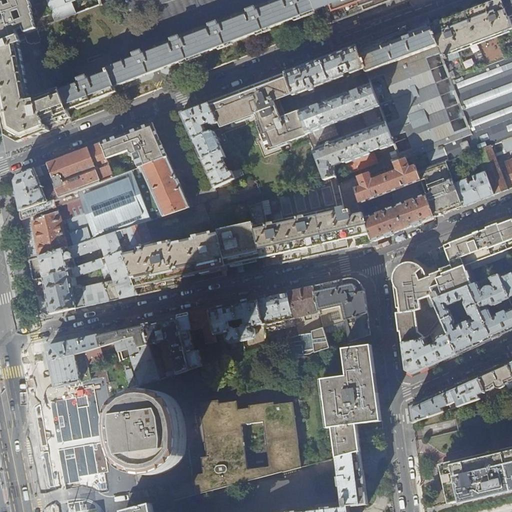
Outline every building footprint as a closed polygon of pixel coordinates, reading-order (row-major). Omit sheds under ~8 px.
[(8,0),(0,3),(0,42),(37,29),(51,23),(42,0),(8,0)] [(42,0),(51,23),(77,13),(73,2),(77,0),(42,0)] [(316,10),(313,2),(312,0),(286,0),(287,0),(257,12),(255,8),(248,10),(249,14),(219,26),(217,22),(210,25),(211,29),(181,41),(179,37),(172,40),(173,44),(109,68),(109,69),(107,70),(108,73),(89,80),(88,76),(79,79),(81,83),(61,91),(68,111),(103,97),(118,91),(116,86),(139,78),(156,71),(203,53),(262,31),(299,17),(316,10)] [(100,0),(102,4),(112,0),(120,0),(127,17),(145,10),(172,0),(100,0)] [(172,0),(145,10),(150,24),(216,0),(172,0)] [(312,0),(313,2),(318,0),(345,0),(352,16),(379,6),(394,0),(312,0)] [(511,22),(510,17),(502,0),(496,0),(486,4),(451,17),(431,25),(472,134),(442,146),(448,163),(455,160),(471,154),(478,151),(492,146),(503,142),(511,138),(511,22)] [(511,0),(502,0),(510,17),(511,16),(511,0)] [(372,41),(357,46),(395,144),(402,161),(413,157),(427,151),(442,146),(472,134),(431,25),(429,19),(396,31),(372,41)] [(42,41),(37,29),(0,42),(0,102),(3,120),(6,132),(23,141),(28,140),(51,131),(49,126),(71,118),(68,111),(61,91),(60,88),(44,94),(38,60),(33,61),(31,48),(27,47),(26,47),(25,45),(21,46),(20,42),(22,42),(21,39),(26,37),(28,42),(32,43),(35,42),(35,44),(42,41)] [(381,148),(382,149),(395,144),(357,46),(330,57),(325,59),(308,65),(286,73),(293,94),(300,113),(308,134),(326,180),(336,177),(339,185),(353,179),(351,172),(378,162),(374,151),(381,148)] [(233,94),(210,102),(220,124),(221,126),(257,113),(262,125),(259,126),(268,149),(308,134),(300,113),(282,120),(275,101),(293,94),(286,73),(233,94)] [(188,129),(193,139),(208,133),(205,126),(211,124),(211,125),(215,126),(220,124),(210,102),(202,105),(196,107),(182,113),(188,129)] [(133,131),(102,143),(108,159),(130,150),(131,153),(134,155),(139,168),(169,157),(160,139),(155,125),(152,124),(133,131)] [(208,133),(193,139),(196,146),(202,159),(224,150),(215,131),(214,131),(208,133)] [(511,138),(503,142),(507,152),(511,149),(511,138)] [(21,211),(114,177),(112,171),(108,159),(102,143),(54,162),(19,175),(15,181),(21,208),(21,211)] [(224,150),(202,159),(209,173),(215,187),(237,177),(234,170),(231,171),(225,158),(228,156),(226,153),(234,149),(232,146),(231,146),(224,150)] [(442,146),(427,151),(432,165),(418,170),(421,180),(427,194),(435,218),(450,212),(465,207),(456,183),(455,180),(448,163),(442,146)] [(492,146),(478,151),(481,160),(486,172),(495,195),(509,190),(492,146)] [(481,160),(478,151),(471,154),(475,162),(481,160)] [(117,176),(114,177),(21,211),(22,215),(22,216),(23,220),(82,199),(92,240),(146,222),(191,207),(180,182),(169,157),(139,168),(117,176)] [(418,170),(413,157),(402,161),(395,163),(397,170),(385,174),(391,192),(421,180),(418,170)] [(460,174),(455,160),(448,163),(455,180),(458,178),(457,175),(460,174)] [(486,172),(456,183),(465,207),(483,200),(488,198),(495,195),(486,172)] [(370,173),(353,179),(370,234),(373,242),(388,236),(404,230),(396,205),(376,213),(373,205),(374,205),(372,199),(391,192),(385,174),(373,179),(370,173)] [(370,234),(353,179),(339,185),(336,177),(326,180),(251,207),(254,223),(262,258),(278,255),(280,263),(285,262),(332,252),(349,248),(347,239),(370,234)] [(427,194),(396,205),(404,230),(419,224),(435,218),(427,194)] [(23,220),(30,255),(31,260),(92,240),(82,199),(23,220)] [(428,335),(442,319),(433,301),(468,288),(478,284),(490,279),(499,276),(511,270),(511,220),(478,233),(445,246),(454,270),(433,278),(432,277),(430,278),(429,275),(428,272),(426,268),(423,265),(419,263),(415,261),(413,261),(410,261),(406,262),(403,263),(400,266),(397,269),(395,273),(394,278),(395,284),(396,287),(395,287),(398,308),(400,307),(400,311),(401,315),(399,315),(401,335),(402,343),(425,341),(425,335),(428,335)] [(99,259),(123,251),(152,241),(146,222),(92,240),(31,260),(32,269),(35,280),(76,267),(73,258),(103,248),(105,255),(99,257),(99,259)] [(254,223),(219,231),(220,234),(227,266),(240,263),(262,258),(254,223)] [(152,241),(123,251),(139,295),(152,292),(184,285),(182,276),(187,275),(201,272),(202,274),(212,272),(221,270),(220,267),(227,266),(220,234),(213,236),(212,233),(196,237),(196,239),(189,241),(174,244),(174,242),(158,245),(152,241)] [(89,262),(86,264),(76,267),(35,280),(38,295),(41,312),(47,315),(95,305),(139,295),(123,251),(99,259),(89,262)] [(511,273),(500,279),(510,299),(511,298),(511,273)] [(490,279),(494,288),(493,288),(492,287),(489,287),(486,288),(483,290),(483,291),(482,292),(482,293),(478,284),(468,288),(479,311),(490,306),(493,307),(510,299),(500,279),(499,276),(490,279)] [(334,282),(315,286),(324,328),(368,314),(365,292),(365,291),(349,279),(334,282)] [(299,335),(324,328),(315,286),(309,288),(302,289),(290,292),(299,335)] [(480,312),(479,311),(468,288),(433,301),(442,319),(457,354),(475,346),(493,338),(480,312)] [(274,295),(259,299),(265,324),(267,323),(268,327),(284,324),(288,339),(299,335),(290,292),(274,295)] [(247,302),(235,304),(239,320),(245,319),(247,324),(246,325),(245,325),(244,326),(244,328),(240,328),(243,341),(249,340),(250,343),(254,342),(253,339),(255,339),(257,334),(258,334),(259,333),(257,329),(256,329),(256,328),(253,327),(265,324),(259,299),(247,302)] [(223,307),(211,310),(217,335),(228,333),(226,335),(226,336),(225,336),(226,340),(227,340),(228,341),(233,344),(234,347),(238,346),(237,343),(243,341),(240,328),(238,329),(237,328),(236,327),(235,327),(233,328),(232,322),(239,320),(235,304),(223,307)] [(487,309),(480,312),(493,338),(507,332),(511,329),(511,310),(507,313),(506,312),(505,312),(493,317),(490,310),(488,309),(487,309)] [(206,330),(210,348),(219,346),(217,335),(211,310),(197,313),(191,314),(194,330),(199,329),(200,331),(206,330)] [(184,316),(179,317),(191,370),(207,364),(207,362),(204,363),(201,350),(196,351),(191,331),(194,330),(191,314),(184,316)] [(350,341),(371,335),(369,320),(368,314),(324,328),(299,335),(288,339),(293,359),(331,347),(325,332),(348,332),(350,341)] [(150,323),(144,325),(150,343),(140,347),(142,353),(132,357),(140,380),(136,381),(131,369),(127,370),(129,376),(133,388),(162,379),(151,346),(157,344),(158,345),(159,344),(162,344),(162,343),(163,343),(163,342),(168,340),(172,342),(173,347),(172,347),(177,370),(167,372),(168,377),(191,370),(179,317),(167,319),(166,320),(150,323)] [(428,335),(425,335),(425,341),(402,343),(404,359),(406,370),(413,374),(419,371),(436,363),(456,354),(457,354),(442,319),(428,335)] [(119,330),(99,335),(102,346),(115,342),(137,335),(140,347),(150,343),(144,325),(122,330),(119,330)] [(102,346),(99,335),(80,339),(77,339),(53,345),(49,351),(49,355),(50,361),(76,354),(102,346)] [(137,335),(115,342),(121,361),(124,360),(132,357),(142,353),(140,347),(137,335)] [(333,428),(337,458),(361,451),(359,434),(358,425),(382,421),(379,397),(374,356),(372,345),(344,349),(348,376),(323,379),(329,428),(333,428)] [(102,346),(76,354),(50,361),(53,374),(56,388),(91,379),(90,372),(98,369),(98,365),(90,368),(89,364),(104,359),(102,346)] [(494,370),(479,377),(486,392),(488,396),(499,392),(496,386),(499,388),(502,388),(503,388),(505,387),(507,384),(509,389),(511,387),(511,370),(509,364),(494,370)] [(486,392),(479,377),(462,385),(444,393),(450,405),(457,402),(460,406),(481,399),(480,395),(486,392)] [(144,392),(134,395),(128,398),(125,402),(124,402),(122,404),(119,408),(118,408),(118,410),(116,413),(116,416),(115,420),(117,437),(119,453),(122,458),(122,459),(123,460),(126,463),(126,465),(128,465),(133,469),(133,471),(135,470),(142,473),(142,474),(146,474),(152,475),(160,474),(166,472),(168,471),(170,471),(170,469),(174,467),(176,465),(179,465),(178,463),(179,463),(182,458),(184,457),(184,456),(184,455),(186,451),(186,450),(186,449),(187,444),(182,411),(180,407),(176,403),(176,400),(174,401),(170,397),(169,397),(169,395),(167,396),(165,394),(160,393),(160,392),(159,393),(155,391),(144,392)] [(450,405),(444,393),(433,398),(411,407),(412,415),(412,416),(413,423),(447,411),(445,407),(450,405)] [(172,491),(170,484),(137,492),(130,494),(132,501),(134,509),(154,504),(167,501),(167,504),(301,467),(292,402),(275,405),(274,402),(250,406),(250,408),(239,410),(238,401),(220,404),(219,400),(200,403),(206,458),(199,459),(200,468),(201,475),(190,476),(190,483),(178,484),(179,491),(172,491)] [(361,451),(337,458),(339,478),(337,478),(337,479),(338,479),(339,487),(341,487),(344,509),(332,510),(332,509),(323,510),(323,511),(318,511),(155,511),(154,504),(134,509),(125,511),(124,511),(350,511),(350,508),(369,505),(368,497),(366,483),(364,469),(363,459),(361,451)] [(511,451),(446,466),(455,503),(511,489),(511,451)]
